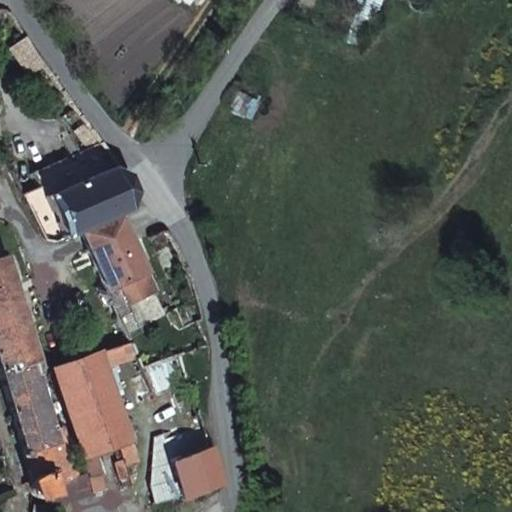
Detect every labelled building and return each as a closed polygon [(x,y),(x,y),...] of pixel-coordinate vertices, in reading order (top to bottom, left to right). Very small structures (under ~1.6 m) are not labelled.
[(35,56),(16,29),(1,40),(20,66),(35,56)] [(106,155),(82,167),(35,186),(54,230),(69,223),(110,208),(123,202),(122,196),(126,184),(121,166),(106,155)] [(110,208),(69,223),(71,227),(79,243),(121,334),(128,350),(133,362),(170,348),(176,345),(119,226),(112,212),(110,208)] [(45,502),(55,501),(60,495),(62,488),(58,476),(64,474),(49,423),(41,424),(31,367),(30,349),(0,266),(0,372),(4,383),(38,478),(35,481),(33,487),(33,495),(37,499),(45,502)] [(121,334),(102,341),(108,355),(128,350),(121,334)] [(46,358),(73,452),(106,443),(111,460),(128,455),(100,357),(108,355),(102,341),(54,356),(46,358)] [(144,386),(179,376),(170,348),(133,362),(144,386)] [(180,495),(215,478),(201,441),(163,457),(180,495)]
